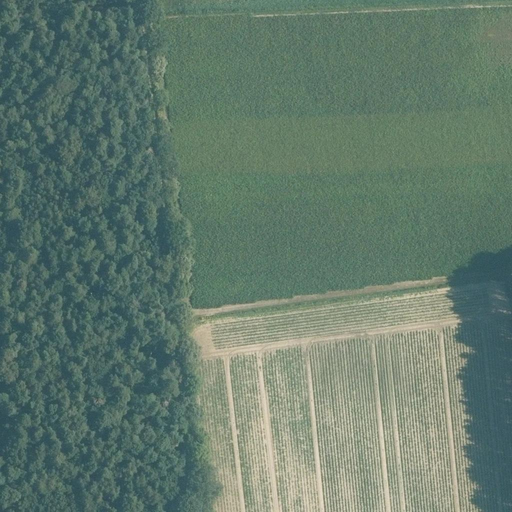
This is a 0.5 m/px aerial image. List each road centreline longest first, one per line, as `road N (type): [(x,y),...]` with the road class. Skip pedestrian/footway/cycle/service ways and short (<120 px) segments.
road 1 (track): [(175,315),(138,0)]
road 2 (track): [(197,511),(175,315)]
road 3 (track): [(139,15),(0,21)]
